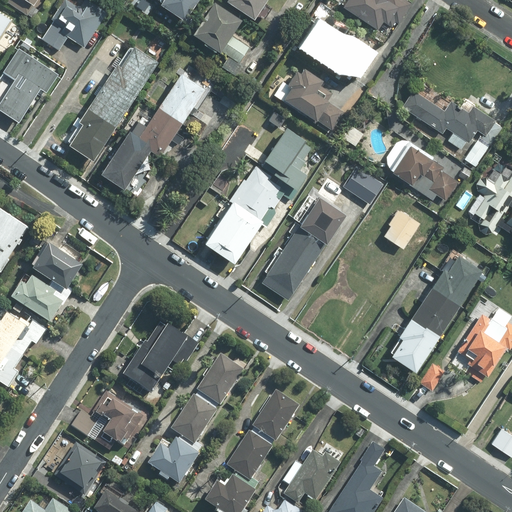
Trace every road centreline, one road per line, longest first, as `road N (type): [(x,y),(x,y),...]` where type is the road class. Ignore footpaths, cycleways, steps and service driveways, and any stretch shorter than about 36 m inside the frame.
road 1 (residential): [(148,252),(511,493)]
road 2 (residential): [(148,252),(0,483)]
road 3 (residential): [(0,151),(148,252)]
